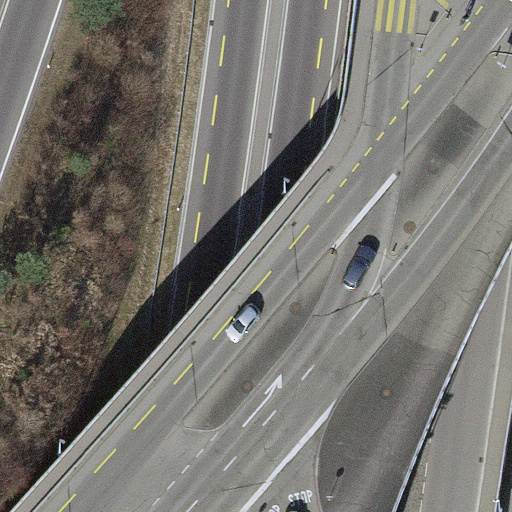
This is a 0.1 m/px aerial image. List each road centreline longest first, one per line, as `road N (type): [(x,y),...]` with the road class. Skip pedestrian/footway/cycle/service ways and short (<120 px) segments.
road 1 (primary): [(247,0),(173,511)]
road 2 (primary): [(233,511),(304,0)]
road 3 (secondary): [(380,162),(95,511)]
road 4 (unclassified): [(511,83),(449,511)]
road 5 (secondary): [(328,361),(403,290),(511,139)]
road 6 (secondary): [(507,0),(380,162)]
road 7 (secondary): [(328,361),(380,162)]
road 8 (secondary): [(380,162),(397,0)]
road 9 (secondary): [(239,452),(104,511)]
road 10 (secondary): [(239,452),(328,361)]
